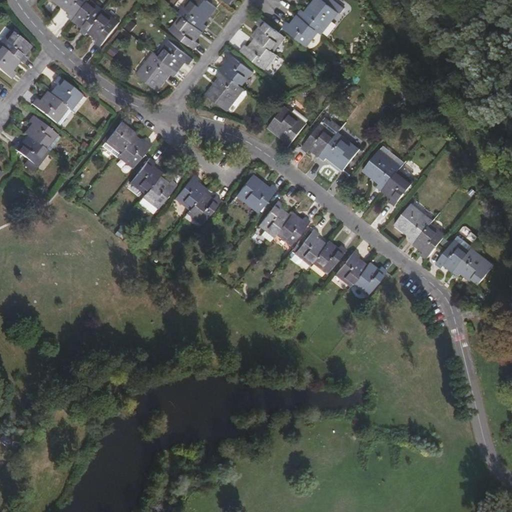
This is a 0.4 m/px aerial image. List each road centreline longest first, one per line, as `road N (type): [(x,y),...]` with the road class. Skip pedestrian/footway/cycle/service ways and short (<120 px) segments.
road 1 (residential): [(253,144),(449,301),(490,456),(511,480)]
road 2 (residential): [(140,107),(226,177),(253,144)]
